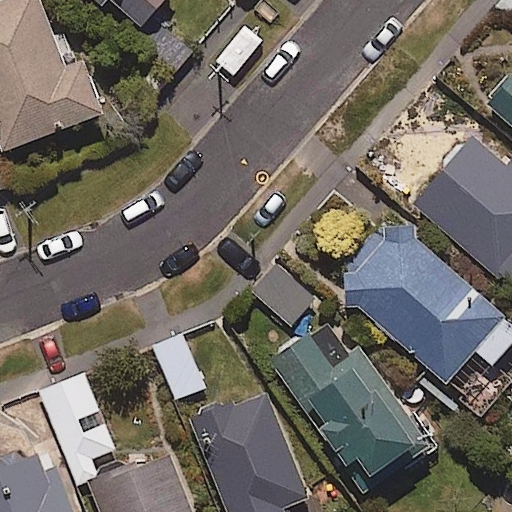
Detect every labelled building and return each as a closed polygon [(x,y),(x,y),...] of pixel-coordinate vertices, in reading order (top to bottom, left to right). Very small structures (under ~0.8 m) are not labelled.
[(74,69),(48,0),(19,0),(0,7),(0,130),(9,154),(112,116),(92,62),(74,69)] [(85,0),(98,12),(108,0),(109,0),(144,31),(171,0),(85,0)] [(474,112),(436,81),(415,108),(453,138),(474,112)] [(511,82),(489,109),(511,128),(511,82)] [(511,169),(474,137),(415,208),(511,289),(511,169)] [(332,287),(483,418),(511,384),(511,376),(498,364),(511,347),(511,329),(389,222),(332,287)] [(314,304),(278,267),(253,292),(289,328),(314,304)] [(428,450),(395,403),(357,348),(347,356),(328,329),(273,367),(362,496),(428,450)] [(205,389),(181,336),(154,348),(177,401),(205,389)] [(94,461),(113,455),(85,377),(45,391),(82,496),(90,494),(97,511),(189,511),(169,458),(102,485),(94,461)] [(285,511),(308,503),(266,395),(191,424),(225,511),(285,511)] [(0,511),(69,511),(53,470),(46,473),(41,459),(0,474),(0,511)]
